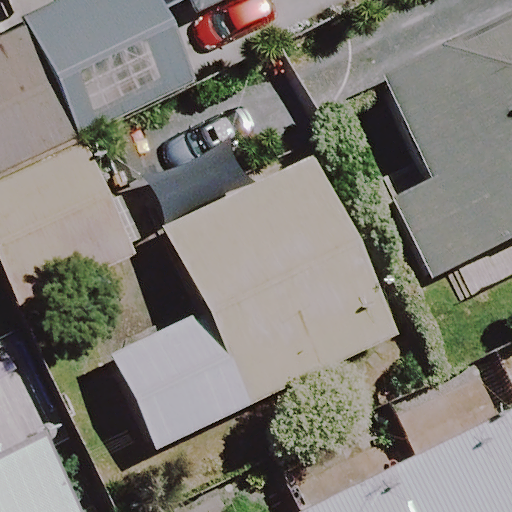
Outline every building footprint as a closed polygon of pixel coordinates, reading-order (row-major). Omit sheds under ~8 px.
[(149,32),(134,0),(91,0),(0,40),(0,191),(70,162),(65,151),(180,101),(149,32)] [(160,0),(176,33),(247,0),(160,0)] [(511,247),(511,21),(366,91),(414,194),(378,212),(416,293),(511,247)] [(70,162),(0,191),(0,317),(2,321),(118,270),(70,162)] [(377,358),(292,179),(141,251),(178,328),(85,373),(134,475),(377,358)] [(511,511),(511,426),(330,511),(511,511)] [(53,511),(43,491),(3,511),(53,511)]
